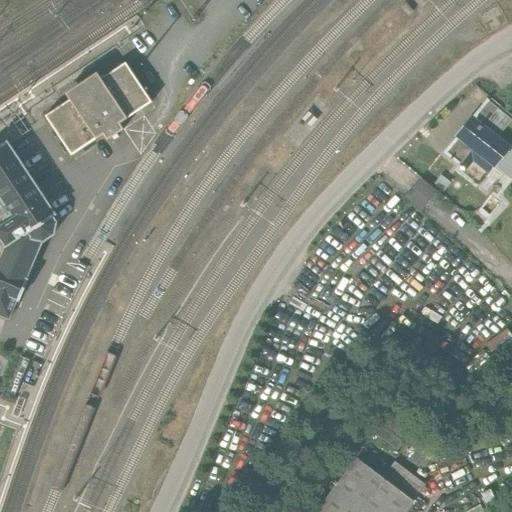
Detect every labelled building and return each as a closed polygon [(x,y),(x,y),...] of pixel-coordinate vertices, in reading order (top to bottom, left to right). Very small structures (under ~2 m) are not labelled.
[(489,31),(505,25),(497,4),(481,11),(489,31)] [(45,116),(72,156),(104,134),(107,140),(123,129),(120,124),(151,102),(125,63),(101,79),(96,72),(64,94),(68,101),(45,116)] [(511,144),(511,118),(491,102),(452,152),(466,163),(459,172),(490,196),(511,167),(511,154),(507,151),(511,144)] [(0,239),(6,248),(0,262),(0,316),(9,320),(52,211),(11,151),(0,157),(0,239)] [(422,175),(405,194),(421,208),(438,189),(422,175)] [(14,396),(29,362),(21,358),(6,393),(14,396)] [(382,480),(361,465),(325,511),(408,511),(424,491),(392,467),(382,480)]
